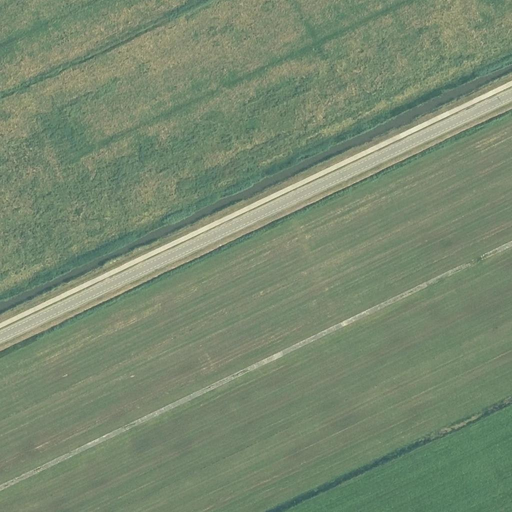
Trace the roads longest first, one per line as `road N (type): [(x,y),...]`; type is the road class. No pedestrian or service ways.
road 1 (track): [(0,487),(511,243)]
road 2 (tertiary): [(0,336),(511,94)]
